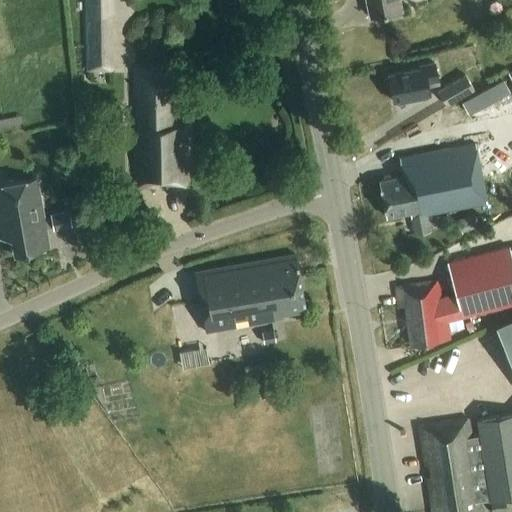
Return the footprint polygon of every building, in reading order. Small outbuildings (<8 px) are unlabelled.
[(83,0),(86,72),(113,71),(112,15),(115,15),(114,0),(83,0)] [(365,0),(369,18),(400,12),(397,0),(365,0)] [(430,83),(440,82),(435,60),(422,62),(423,66),(390,72),(396,102),(433,95),(430,83)] [(138,68),(137,116),(134,190),(153,191),(153,184),(167,185),(166,192),(188,192),(190,130),(182,130),(183,106),(169,106),(170,69),(138,68)] [(448,106),(476,90),(468,76),(440,92),(448,106)] [(403,174),(382,178),(389,216),(410,212),(414,235),(429,232),(426,215),(486,204),(480,171),(475,144),(400,159),(403,174)] [(511,163),(491,167),(495,187),(511,183),(511,163)] [(37,177),(0,183),(0,235),(1,240),(12,238),(15,254),(49,248),(45,227),(54,226),(54,228),(71,225),(69,211),(51,214),(52,217),(44,218),(37,177)] [(475,214),(457,220),(462,235),(480,229),(475,214)] [(447,323),(511,305),(511,262),(508,247),(448,262),(455,297),(443,301),(440,282),(395,287),(398,307),(406,306),(412,344),(450,339),(447,323)] [(296,256),(196,273),(206,335),(276,322),(276,320),(282,319),(282,317),(306,312),(296,256)] [(511,319),(495,327),(511,364),(511,319)] [(273,331),(262,333),(264,342),(275,340),(273,331)] [(271,395),(268,370),(246,373),(249,398),(271,395)] [(480,434),(470,436),(467,418),(419,425),(425,465),(429,464),(431,476),(426,477),(431,511),(482,511),(481,500),(511,494),(511,413),(478,419),(480,434)] [(504,501),(491,504),(492,511),(497,511),(506,510),(504,501)]
